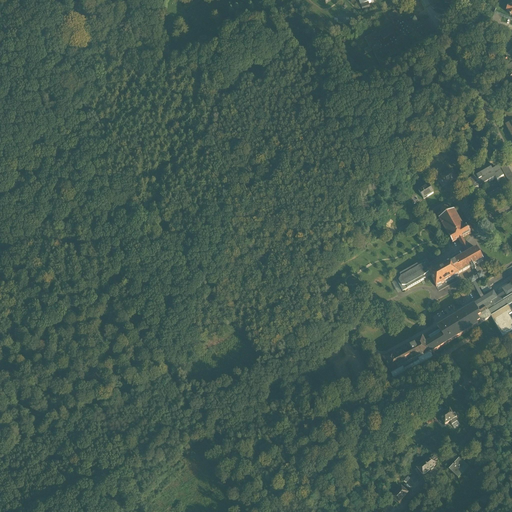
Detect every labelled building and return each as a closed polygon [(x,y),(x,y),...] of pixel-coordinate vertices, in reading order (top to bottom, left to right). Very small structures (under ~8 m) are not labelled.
[(374,53),(381,65),(384,64),(382,61),(389,57),(390,57),(389,56),(388,54),(387,51),(386,50),(388,49),(389,50),(390,53),(391,55),(392,55),(391,54),(395,52),(395,53),(396,52),(398,50),(399,51),(398,49),(404,46),(406,48),(412,44),(412,45),(411,42),(417,39),(418,41),(419,41),(418,41),(424,37),(425,38),(424,35),(430,32),(427,25),(426,25),(425,23),(426,22),(424,19),(423,19),(424,20),(414,25),(414,24),(412,22),(407,25),(404,20),(409,17),(405,9),(400,12),(399,11),(403,9),(401,7),(398,8),(399,10),(396,11),(395,10),(389,14),(394,23),(379,32),(379,31),(378,31),(379,33),(380,34),(378,35),(377,34),(376,31),(364,37),(366,37),(368,39),(366,40),(366,41),(367,40),(368,44),(368,45),(369,44),(370,47),(370,48),(372,47),(373,49),(375,53),(374,53)] [(394,23),(379,31),(379,32),(394,23),(389,14),(394,23)] [(426,35),(430,32),(424,35),(425,38),(424,37),(418,41),(419,41),(423,39),(426,44),(425,41),(428,40),(429,42),(430,42),(426,35)] [(413,41),(417,39),(411,42),(412,45),(412,44),(406,48),(410,46),(413,51),(414,51),(413,48),(415,47),(416,49),(417,49),(413,41)] [(372,49),(374,53),(375,53),(373,49),(372,47),(370,48),(370,47),(369,44),(368,45),(369,46),(364,49),(364,50),(367,48),(368,51),(366,52),(366,53),(372,49)] [(400,48),(404,46),(398,49),(399,51),(398,50),(396,52),(397,52),(400,57),(401,57),(399,54),(402,53),(403,55),(404,55),(400,48)] [(501,167),(511,187),(511,174),(507,164),(507,165),(507,164),(501,167)] [(472,191),(475,189),(481,186),(495,178),(497,182),(503,178),(498,169),(492,172),(491,169),(476,177),(476,176),(473,177),(474,179),(467,182),(472,191)] [(443,180),(446,185),(457,179),(452,170),(441,177),(443,180)] [(503,178),(497,182),(500,188),(486,196),(481,186),(475,189),(476,190),(476,189),(477,191),(477,192),(482,201),(480,202),(483,209),(484,209),(483,208),(505,196),(505,197),(506,197),(504,193),(510,190),(508,187),(508,186),(508,187),(503,178)] [(419,191),(424,199),(433,193),(428,184),(425,186),(426,187),(419,191)] [(483,208),(484,209),(505,197),(505,196),(483,208)] [(439,218),(453,243),(458,240),(462,238),(470,233),(470,232),(471,231),(472,229),(471,227),(468,226),(467,227),(466,226),(464,227),(454,209),(452,211),(450,207),(448,208),(445,207),(442,209),(441,212),(437,214),(439,218)] [(458,240),(466,253),(469,251),(468,250),(469,249),(462,238),(458,240)] [(432,272),(431,270),(428,272),(431,277),(436,287),(459,275),(459,274),(463,272),(467,270),(467,269),(471,267),(472,270),(474,269),(475,270),(475,269),(474,267),(476,265),(477,265),(483,261),(483,259),(482,259),(480,255),(479,256),(476,250),(474,251),(472,248),(469,249),(468,250),(469,251),(466,253),(466,255),(459,259),(458,256),(453,259),(455,262),(450,265),(449,262),(432,272)] [(403,292),(431,277),(428,272),(431,270),(428,264),(428,263),(426,260),(395,277),(397,281),(402,291),(403,292)] [(481,273),(476,265),(474,267),(475,269),(478,275),(477,275),(478,276),(474,278),(474,277),(469,279),(472,284),(473,283),(481,299),(484,298),(475,282),(476,281),(476,280),(479,278),(480,279),(484,277),(482,273),(481,273)] [(481,287),(484,293),(489,290),(487,287),(511,272),(511,266),(487,281),(488,283),(481,287)] [(505,293),(500,295),(504,301),(506,305),(510,302),(511,300),(511,279),(509,281),(511,284),(503,289),(505,293)] [(397,293),(402,291),(397,281),(392,283),(397,293)] [(490,314),(502,307),(500,304),(497,297),(495,295),(494,292),(484,298),(481,299),(473,304),(474,305),(481,316),(478,317),(480,321),(479,322),(480,322),(480,323),(481,323),(481,322),(490,317),(491,316),(490,314)] [(511,302),(511,300),(510,302),(506,305),(504,301),(500,295),(497,297),(500,304),(502,307),(503,308),(508,305),(511,302)] [(383,358),(391,373),(431,353),(446,344),(445,342),(448,341),(448,342),(457,337),(468,331),(468,330),(478,324),(477,323),(479,322),(480,321),(478,317),(481,316),(474,305),(437,327),(438,328),(428,335),(429,341),(430,341),(426,344),(423,338),(413,343),(414,345),(395,355),(394,352),(383,358)] [(511,311),(508,305),(503,308),(505,308),(509,315),(511,312),(511,311)] [(491,316),(503,308),(502,307),(490,314),(491,316)] [(511,329),(511,320),(509,315),(505,308),(503,308),(491,316),(490,317),(491,316),(502,335),(511,329)] [(391,373),(393,378),(433,357),(431,353),(391,373)] [(450,422),(452,425),(457,422),(455,419),(457,417),(455,414),(453,415),(450,410),(445,413),(444,411),(442,412),(443,414),(439,416),(445,425),(450,422)] [(417,468),(423,476),(430,470),(431,471),(434,469),(433,468),(437,464),(435,462),(437,460),(433,455),(417,468)] [(449,470),(458,479),(469,468),(459,459),(449,470)] [(406,484),(411,488),(417,481),(413,477),(406,484)] [(392,498),(399,504),(408,494),(401,488),(392,498)] [(383,511),(384,511),(390,511),(394,508),(389,503),(383,511)]
